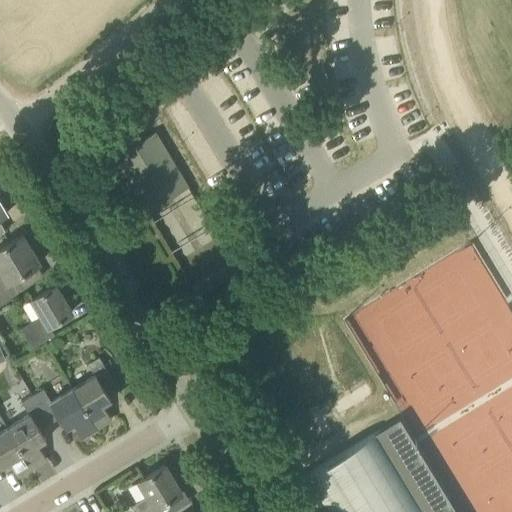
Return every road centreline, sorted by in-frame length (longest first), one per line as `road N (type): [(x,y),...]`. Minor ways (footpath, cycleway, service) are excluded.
road 1 (unclassified): [(198,407),(20,125)]
road 2 (residential): [(27,511),(198,407)]
road 3 (unclassified): [(20,125),(170,0)]
road 4 (unclassified): [(261,511),(198,407)]
